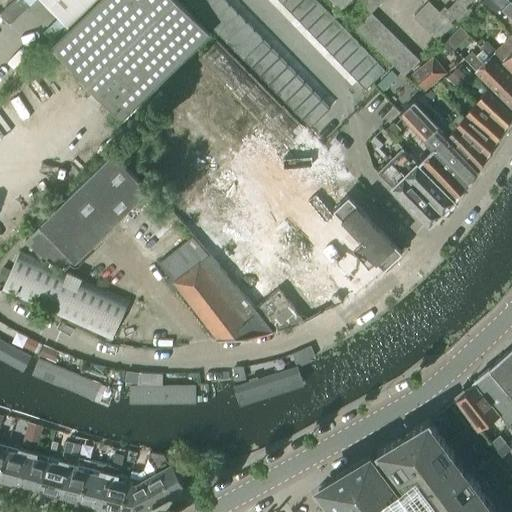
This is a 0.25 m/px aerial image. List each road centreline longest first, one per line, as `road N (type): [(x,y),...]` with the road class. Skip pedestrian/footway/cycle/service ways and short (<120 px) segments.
road 1 (unclassified): [(511,143),(480,193),(399,279),(304,338),(211,360),(121,362),(0,310)]
road 2 (secondary): [(511,317),(430,393),(213,511)]
